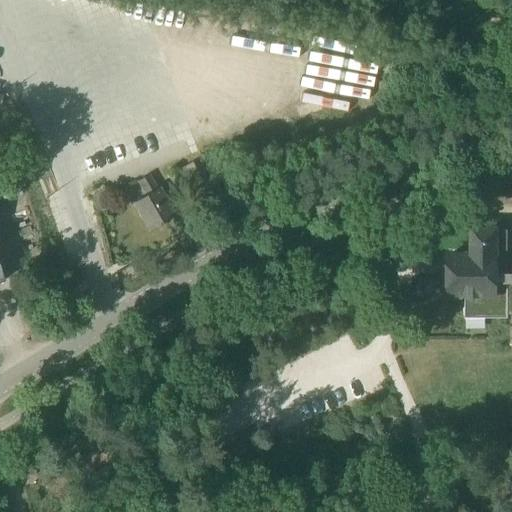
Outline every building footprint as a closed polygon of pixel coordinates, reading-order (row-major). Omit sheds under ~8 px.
[(115,64),(120,19),(32,9),(32,0),(0,0),(0,27),(66,35),(63,58),(115,64)] [(143,136),(151,88),(99,79),(95,100),(87,99),(85,110),(100,113),(97,128),(143,136)] [(184,170),(196,192),(207,186),(194,164),(184,170)] [(165,174),(171,185),(181,180),(175,168),(165,174)] [(132,204),(147,230),(173,215),(158,190),(156,190),(148,176),(138,182),(145,196),(132,204)] [(181,180),(171,185),(179,198),(189,193),(181,180)] [(109,181),(97,191),(107,203),(119,193),(109,181)] [(469,255),(446,255),(447,298),(463,297),(464,319),(506,318),(506,313),(511,313),(511,271),(506,272),(505,230),(492,230),(492,229),(469,230),(469,255)]
